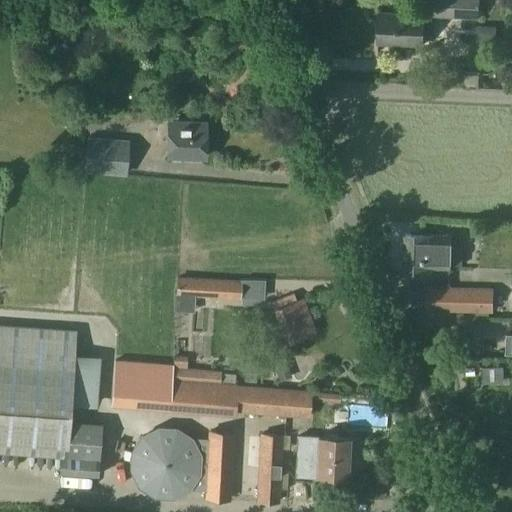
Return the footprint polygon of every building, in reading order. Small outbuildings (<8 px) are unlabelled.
[(428,0),(428,15),(478,17),(478,0),(428,0)] [(380,13),(378,41),(421,43),(422,16),(380,13)] [(476,25),(475,40),(496,41),(496,26),(476,25)] [(205,157),(206,123),(167,121),(167,155),(205,157)] [(125,173),(128,141),(88,138),(86,170),(125,173)] [(452,245),(452,235),(404,234),(404,272),(430,273),(430,269),(442,269),(452,269),(452,265),(461,265),(461,245),(452,245)] [(486,281),(505,281),(505,265),(486,265),(486,281)] [(240,298),(240,289),(241,281),(177,277),(176,294),(240,298)] [(490,282),(421,281),(421,312),(490,313),(490,282)] [(272,301),(275,309),(296,301),(293,293),(272,301)] [(302,298),(296,301),(275,309),(287,342),(314,331),(302,298)] [(100,420),(66,417),(72,332),(0,325),(0,448),(59,453),(58,469),(95,472),(100,420)] [(172,357),(172,365),(172,380),(235,384),(235,382),(234,382),(235,373),(185,368),(185,357),(172,357)] [(233,410),(309,417),(311,391),(235,384),(172,380),(172,365),(115,360),(111,404),(232,414),(233,410)] [(476,379),(496,379),(496,365),(475,365),(476,379)] [(169,429),(166,429),(163,429),(159,429),(154,431),(148,434),(144,436),(141,440),(138,444),(135,448),(134,451),(133,456),(132,460),(132,465),(133,470),(134,474),(136,478),(139,483),(141,486),(144,489),(147,491),(151,493),(155,495),(159,496),(164,496),(168,496),(173,496),(177,495),(181,493),(185,491),(188,488),(192,485),(194,482),(196,478),(197,476),(198,473),(199,471),(199,468),(200,465),(200,462),(200,459),(199,456),(199,453),(198,451),(197,448),(195,445),(193,443),(192,441),(190,439),(188,437),(185,435),(182,433),(179,431),(175,430),(172,429),(169,429)] [(233,432),(209,431),(205,498),(230,499),(233,432)] [(257,501),(278,502),(282,435),(260,433),(257,501)] [(295,476),(316,476),(316,474),(347,475),(348,438),(297,435),(296,465),(295,476)]
